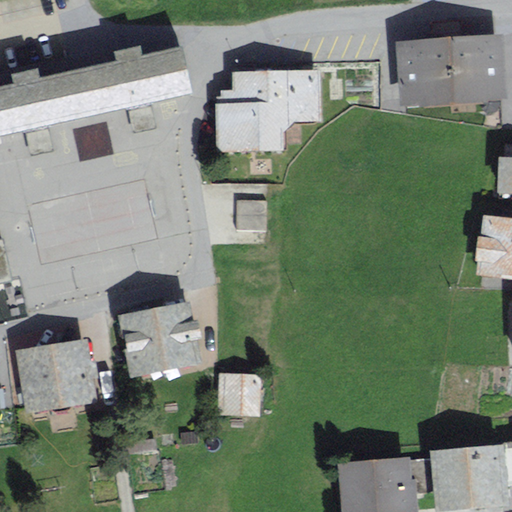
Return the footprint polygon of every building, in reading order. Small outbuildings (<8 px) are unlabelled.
[(498,33),(394,41),(398,108),(503,100),(498,33)] [(178,46),(0,83),(0,135),(189,96),(178,46)] [(317,71),(231,71),(231,94),(214,94),(214,134),(214,153),(283,153),(283,126),(317,126),(317,71)] [(511,158),(495,158),(493,192),(511,192),(511,158)] [(266,203),(236,203),(236,229),(266,229),(266,203)] [(511,220),(482,217),(476,274),(511,277),(511,220)] [(2,240),(0,240),(0,287),(11,285),(2,240)] [(187,302),(113,315),(124,378),(198,364),(187,302)] [(84,341),(10,353),(21,417),(94,405),(84,341)] [(259,378),(219,376),(218,390),(217,415),(257,417),(259,378)] [(499,447),(427,452),(432,511),(442,511),(505,506),(499,447)] [(416,511),(410,457),(333,466),(338,511),(416,511)]
